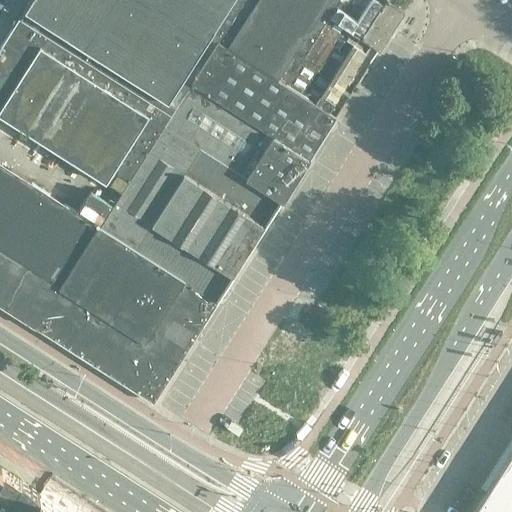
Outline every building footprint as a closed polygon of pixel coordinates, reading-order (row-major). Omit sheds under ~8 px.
[(218,39),(167,7),(155,0),(29,0),(24,8),(25,9),(19,18),(170,114),(191,82),(218,39)] [(218,39),(242,0),(171,0),(167,7),(218,39)] [(284,82),(336,0),(242,0),(218,39),(284,82)] [(378,47),(403,8),(390,0),(336,0),(284,82),(335,114),(378,47)] [(170,114),(19,18),(14,27),(13,26),(0,45),(0,112),(121,190),(164,124),(170,114)] [(335,114),(284,82),(218,39),(191,82),(309,157),(336,115),(335,114)] [(309,157),(191,82),(170,114),(164,124),(280,198),(282,199),(309,157)] [(216,299),(274,207),(280,198),(164,124),(121,190),(122,191),(100,225),(216,299)] [(59,285),(98,225),(31,182),(22,196),(0,182),(0,303),(35,326),(61,286),(59,285)] [(153,401),(216,303),(218,300),(216,299),(100,225),(98,224),(98,225),(59,285),(61,286),(35,326),(153,401)] [(511,511),(511,449),(472,511),(511,511)] [(0,511),(20,481),(1,469),(0,470),(0,511)] [(26,511),(39,493),(20,481),(0,511),(26,511)] [(69,511),(39,493),(26,511),(69,511)]
